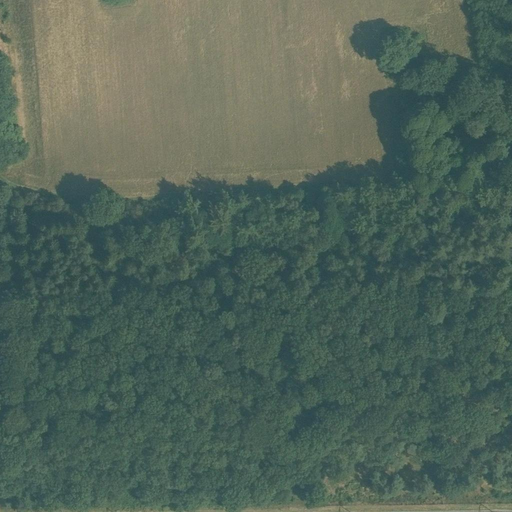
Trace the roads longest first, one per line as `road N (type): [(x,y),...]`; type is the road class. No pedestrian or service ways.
road 1 (track): [(0,194),(62,205),(511,187)]
road 2 (track): [(5,296),(11,430)]
